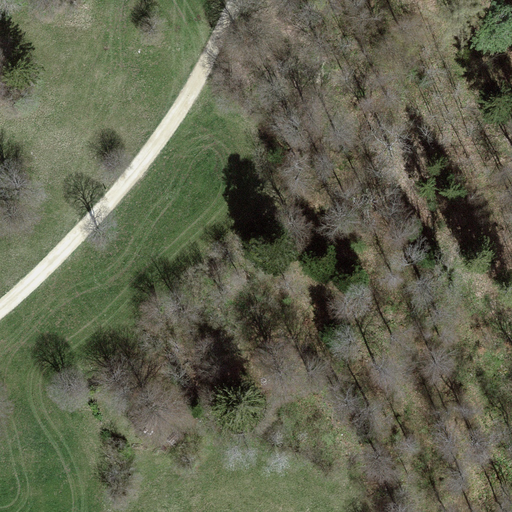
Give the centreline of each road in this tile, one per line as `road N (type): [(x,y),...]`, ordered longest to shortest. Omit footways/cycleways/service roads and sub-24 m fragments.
road 1 (unclassified): [(0,315),(170,131),(241,0)]
road 2 (track): [(222,37),(261,37),(318,54),(376,91)]
